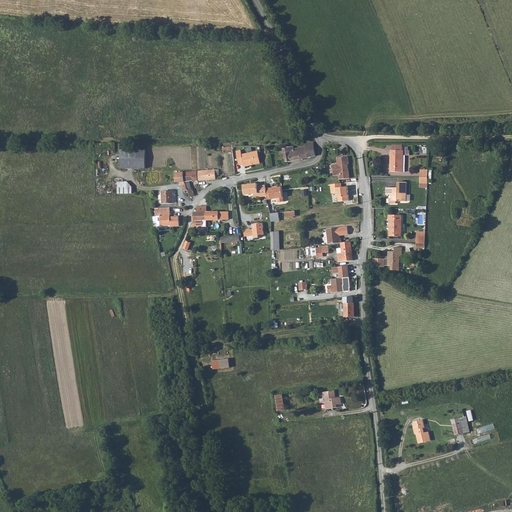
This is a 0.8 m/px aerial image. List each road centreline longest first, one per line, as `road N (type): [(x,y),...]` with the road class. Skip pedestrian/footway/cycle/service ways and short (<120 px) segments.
road 1 (unclassified): [(316,135),(346,139),(359,153),(364,349),(384,511)]
road 2 (track): [(218,508),(174,266),(189,223)]
road 3 (unclassified): [(189,223),(193,202),(211,190),(319,161),(316,135)]
road 4 (track): [(190,343),(364,322)]
road 5 (track): [(354,144),(511,137)]
road 6 (unclassified): [(316,135),(256,0)]
